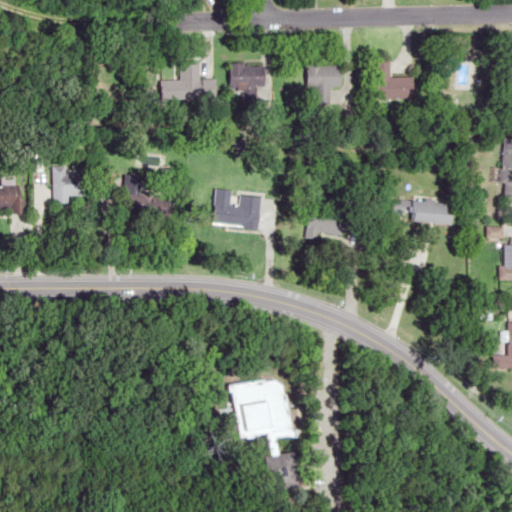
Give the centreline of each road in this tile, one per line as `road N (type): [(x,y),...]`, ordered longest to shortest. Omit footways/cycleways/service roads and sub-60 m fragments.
road 1 (residential): [(0,287),(205,287),(272,298),(381,343),(511,456)]
road 2 (residential): [(511,12),(100,21)]
